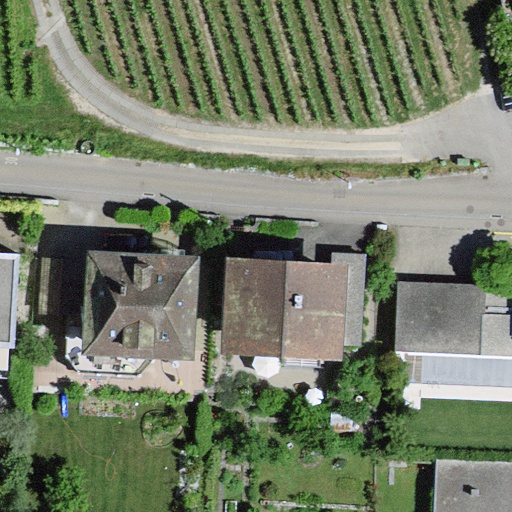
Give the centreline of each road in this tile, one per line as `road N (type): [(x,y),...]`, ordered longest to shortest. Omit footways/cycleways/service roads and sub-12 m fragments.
road 1 (track): [(511,162),(486,138),(369,147),(158,123),(92,91),(45,0)]
road 2 (residential): [(0,172),(511,206)]
